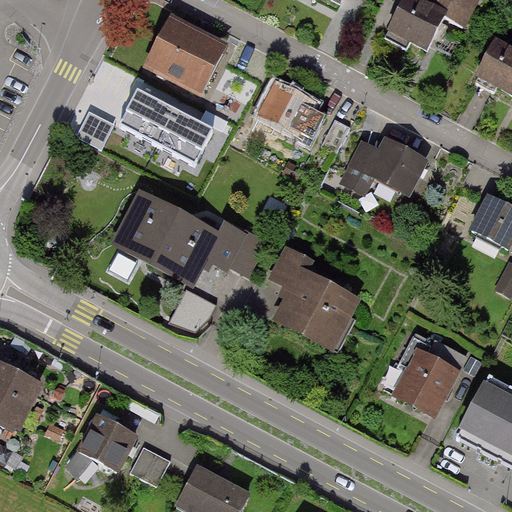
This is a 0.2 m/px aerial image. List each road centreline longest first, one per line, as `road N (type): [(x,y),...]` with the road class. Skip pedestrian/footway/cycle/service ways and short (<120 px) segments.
road 1 (primary): [(456,511),(0,268)]
road 2 (primary): [(0,308),(392,511)]
road 3 (residential): [(186,0),(511,170)]
road 4 (residential): [(0,192),(86,33)]
